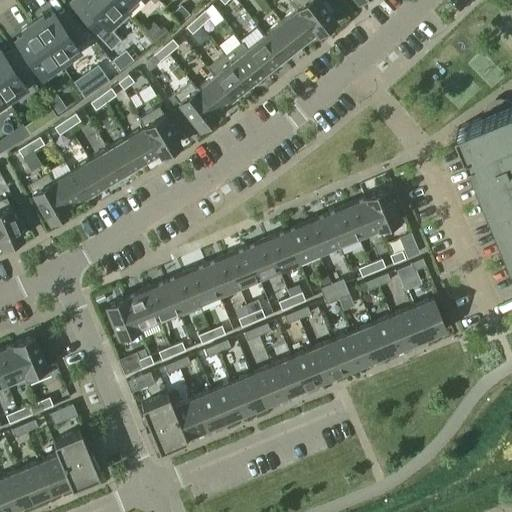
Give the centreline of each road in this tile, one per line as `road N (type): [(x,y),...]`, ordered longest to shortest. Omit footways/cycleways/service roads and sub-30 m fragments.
road 1 (residential): [(58,276),(350,75)]
road 2 (residential): [(350,75),(422,150),(490,322)]
road 3 (residential): [(149,490),(58,276)]
road 4 (residential): [(149,490),(338,411)]
